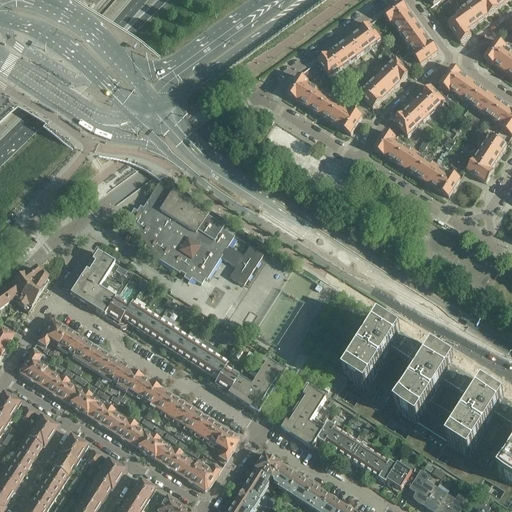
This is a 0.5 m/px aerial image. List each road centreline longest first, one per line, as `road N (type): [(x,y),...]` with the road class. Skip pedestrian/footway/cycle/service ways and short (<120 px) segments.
road 1 (tertiary): [(139,122),(235,205),(511,377)]
road 2 (tertiary): [(511,357),(197,155),(159,109)]
road 3 (residential): [(259,431),(52,299)]
road 4 (residential): [(62,235),(260,97)]
road 5 (primary): [(159,109),(312,0)]
road 6 (trunk): [(275,0),(157,71),(121,64)]
road 7 (trunk): [(282,0),(150,96)]
road 8 (residential): [(260,97),(388,0)]
road 9 (secondary): [(0,21),(68,51),(129,108)]
road 10 (residential): [(387,511),(316,476),(259,431)]
road 11 (residential): [(356,160),(385,119),(453,60)]
